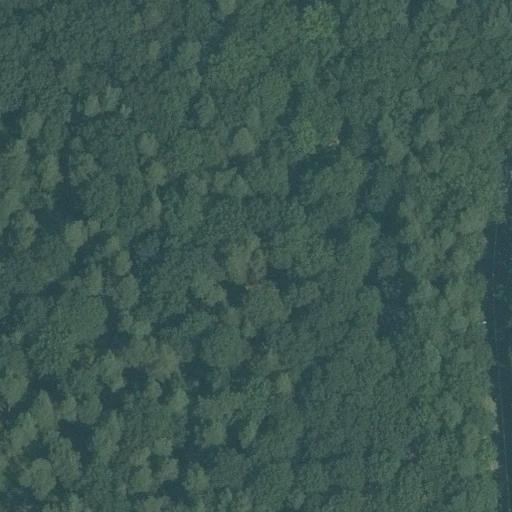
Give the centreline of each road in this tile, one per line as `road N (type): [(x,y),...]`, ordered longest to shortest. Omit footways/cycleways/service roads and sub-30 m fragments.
road 1 (tertiary): [(415,511),(344,146),(325,0)]
road 2 (motorway): [(511,205),(500,266),(511,452)]
